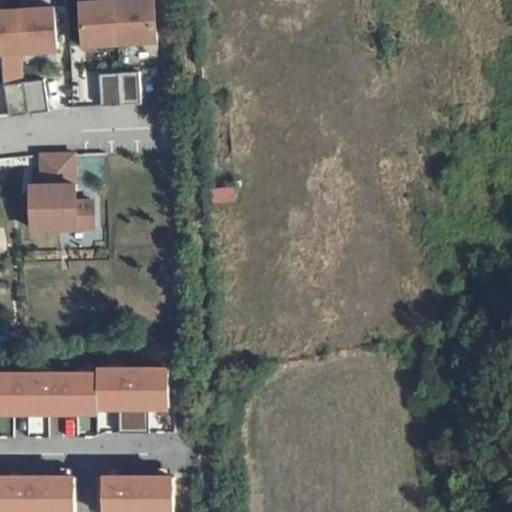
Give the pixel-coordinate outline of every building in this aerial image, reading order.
[(152,9),(113,11),(116,55),(154,52),(152,9)] [(116,55),(113,11),(78,14),(81,57),(116,55)] [(0,66),(55,62),(51,19),(0,23),(0,66)] [(138,83),(118,84),(120,116),(140,115),(138,83)] [(120,116),(118,84),(98,85),(100,118),(120,116)] [(47,123),(43,92),(2,98),(7,129),(47,123)] [(73,166),(40,167),(41,197),(31,197),(32,241),(94,239),(93,212),(76,213),(75,195),(74,195),(73,166)] [(100,417),(121,417),(121,443),(151,443),(151,417),(171,416),(171,379),(100,379),(100,384),(100,417)] [(100,384),(0,383),(0,421),(100,421),(100,417),(100,384)] [(0,511),(75,511),(76,487),(0,486),(0,511)] [(173,511),(174,488),(102,487),(101,511),(173,511)]
